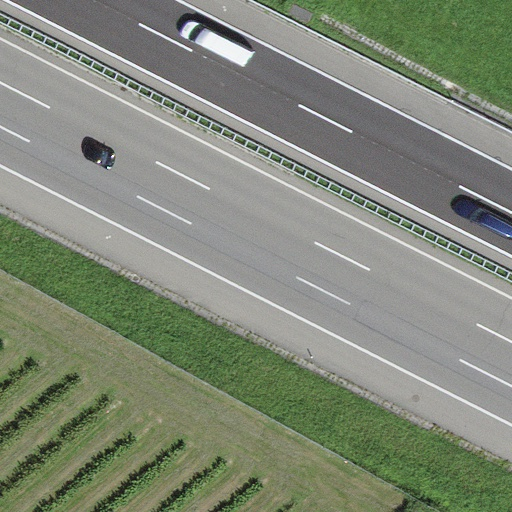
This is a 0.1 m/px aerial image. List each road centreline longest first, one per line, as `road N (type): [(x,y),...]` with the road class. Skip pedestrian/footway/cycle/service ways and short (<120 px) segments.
road 1 (motorway): [(0,104),(511,363)]
road 2 (motorway): [(511,211),(92,0)]
